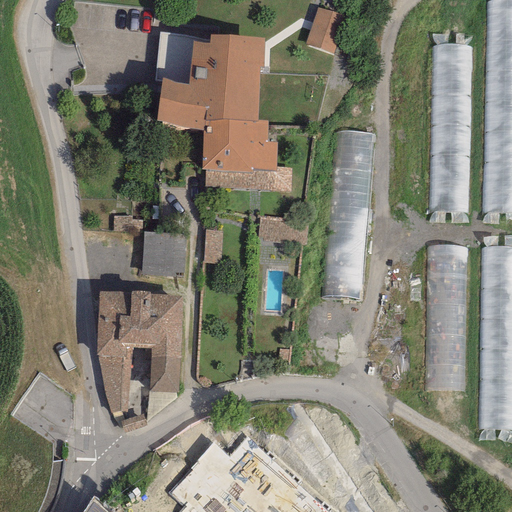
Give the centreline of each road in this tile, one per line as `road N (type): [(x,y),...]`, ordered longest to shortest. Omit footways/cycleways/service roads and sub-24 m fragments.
road 1 (unclassified): [(108,471),(36,23),(52,0)]
road 2 (residential): [(108,471),(224,396),(284,385),(322,388),(360,404),(433,511)]
